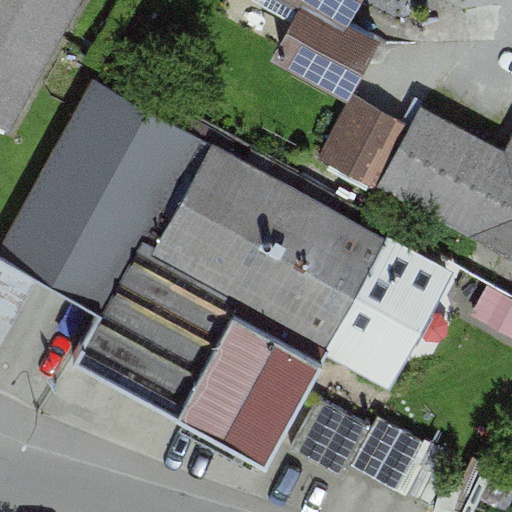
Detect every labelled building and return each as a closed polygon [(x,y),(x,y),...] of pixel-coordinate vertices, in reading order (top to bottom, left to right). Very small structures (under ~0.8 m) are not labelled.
[(0,0),(0,123),(9,128),(80,0),(0,0)] [(357,0),(303,0),(323,11),(344,23),(345,20),(355,3),(357,0)] [(345,20),(344,23),(323,11),(297,59),(350,87),(377,38),(345,20)] [(389,240),(247,161),(101,79),(4,252),(41,274),(102,308),(141,238),(331,344),(389,240)] [(409,128),(354,98),(319,162),(374,191),(409,128)] [(511,252),(511,153),(511,155),(423,107),(382,181),(511,252)] [(255,148),(247,161),(389,240),(396,227),(255,148)] [(411,201),(396,227),(446,256),(461,230),(411,201)] [(331,344),(141,238),(102,308),(77,352),(266,458),(331,344)] [(446,271),(389,240),(331,344),(389,376),(446,271)] [(41,274),(4,252),(0,250),(0,312),(15,321),(41,274)] [(321,397),(293,447),(345,477),(374,427),(321,397)] [(380,424),(355,467),(401,493),(425,449),(380,424)]
